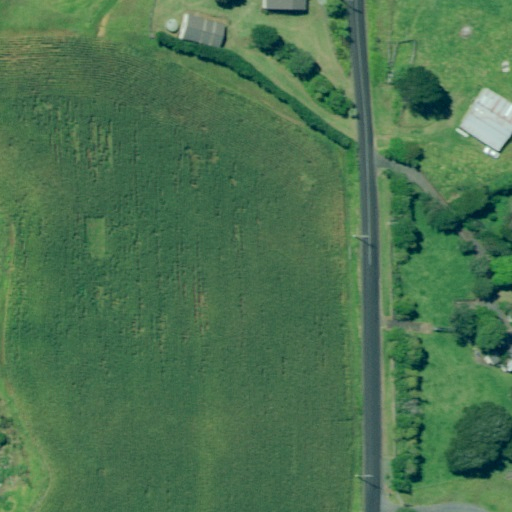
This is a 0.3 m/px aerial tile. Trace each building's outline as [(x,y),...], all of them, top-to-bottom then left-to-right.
[(302,0),(262,0),(262,10),(302,11),(302,0)] [(222,26),(184,17),(179,40),(217,49),(222,26)] [(511,128),(511,107),(484,90),(459,128),(497,152),(511,128)] [(489,153),(477,146),(469,157),(481,165),(489,153)] [(511,346),(507,339),(486,356),(494,366),(500,361),(509,373),(511,370),(511,346)]
